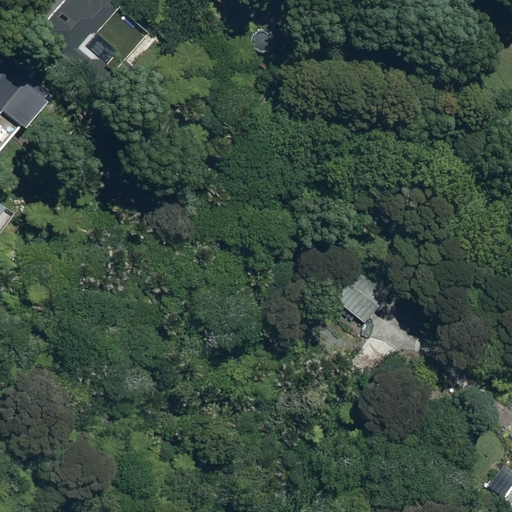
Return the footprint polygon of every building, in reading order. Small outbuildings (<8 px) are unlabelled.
[(57,60),(97,92),(109,79),(99,70),(103,66),(97,61),(108,48),(93,35),(117,7),(108,0),(38,0),(16,27),(50,55),(54,51),(60,56),(57,60)] [(374,0),(416,23),(429,0),(374,0)] [(0,113),(21,131),(43,104),(20,85),(28,76),(0,52),(0,113)] [(361,321),(395,280),(358,250),(324,292),(361,321)] [(397,347),(370,326),(344,359),(371,381),(397,347)]
